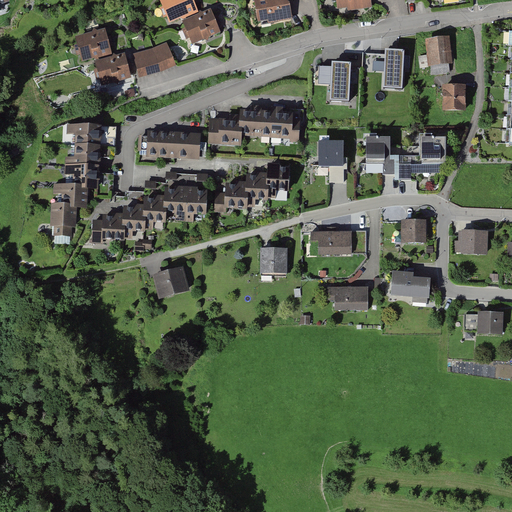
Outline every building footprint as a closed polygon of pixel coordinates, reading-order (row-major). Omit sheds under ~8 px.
[(192,0),(166,0),(163,1),(172,21),(197,10),(192,0)] [(286,2),(283,0),(264,0),(265,0),(254,2),(258,24),(261,24),(267,23),(268,26),(293,21),(290,5),(286,2)] [(350,6),(351,9),(369,5),(368,0),(339,0),(340,8),(350,6)] [(219,31),(211,12),(186,23),(194,42),(219,31)] [(83,60),(110,53),(104,32),(79,39),(83,60)] [(448,39),(429,41),(433,75),(448,72),(447,63),(450,63),(448,39)] [(170,50),(136,60),(139,74),(175,64),(170,50)] [(405,54),(385,53),(383,90),(403,91),(405,54)] [(129,77),(124,56),(98,64),(104,85),(129,77)] [(351,66),(332,65),(330,103),(349,104),(351,66)] [(465,87),(444,87),(445,109),(465,110),(465,87)] [(242,124),(241,138),(270,139),(271,115),(242,114),(242,124)] [(290,143),(299,143),(300,121),(293,120),(293,116),(271,115),(270,139),(290,140),(290,143)] [(223,123),(209,122),(208,145),(240,147),(241,138),(242,124),(223,123)] [(113,157),(114,128),(69,126),(69,134),(78,134),(77,155),(98,156),(113,157)] [(141,137),(140,154),(160,155),(160,135),(149,134),(149,138),(141,137)] [(160,135),(160,155),(180,156),(180,135),(160,135)] [(180,135),(180,156),(199,157),(199,136),(180,135)] [(383,164),(383,176),(396,175),(396,160),(391,160),(390,139),(366,138),(367,164),(383,164)] [(446,138),(422,138),(422,165),(441,165),(441,162),(446,161),(446,138)] [(342,143),(318,143),(318,165),(315,165),(315,174),(329,174),(329,186),(343,185),(342,167),(342,143)] [(97,174),(98,156),(77,155),(77,159),(67,159),(67,174),(76,174),(97,174)] [(411,164),(399,164),(399,181),(411,180),(411,164)] [(268,178),(268,189),(289,191),(290,169),(268,168),(268,178)] [(111,174),(97,174),(76,174),(75,187),(86,188),(96,188),(95,193),(110,194),(111,174)] [(247,187),(247,198),(268,199),(268,189),(268,178),(247,177),(247,187)] [(146,181),(145,188),(155,190),(157,183),(146,181)] [(74,206),(85,207),(86,188),(75,187),(56,186),(56,194),(65,194),(64,206),(74,206)] [(226,208),(247,208),(247,198),(247,187),(227,187),(227,194),(217,194),(217,201),(226,202),(226,208)] [(166,191),(166,212),(186,213),(187,192),(166,191)] [(207,193),(187,192),(186,213),(206,215),(207,193)] [(145,210),(145,221),(166,221),(166,212),(166,201),(145,200),(145,210)] [(74,227),(74,206),(64,206),(54,206),(53,236),(70,237),(71,227),(74,227)] [(124,218),(124,230),(145,231),(145,221),(145,210),(124,209),(124,218)] [(103,239),(123,240),(124,230),(124,218),(104,218),(104,223),(94,222),(93,233),(103,233),(103,239)] [(425,221),(403,221),(403,232),(406,232),(406,243),(425,244),(425,221)] [(352,232),(319,232),(320,254),(352,254),(352,232)] [(486,233),(461,232),(461,242),(464,242),(464,252),(485,253),(486,233)] [(143,244),(135,243),(135,252),(144,252),(144,250),(152,250),(153,242),(143,241),(143,244)] [(288,249),(262,249),(261,273),(287,273),(288,249)] [(182,270),(156,277),(161,296),(186,289),(182,270)] [(412,274),(392,273),(390,299),(429,300),(430,279),(412,279),(412,274)] [(348,289),(336,288),(336,310),(368,310),(368,297),(368,289),(348,289)] [(501,334),(502,315),(481,314),(479,315),(465,315),(465,328),(479,329),(479,333),(501,334)]
